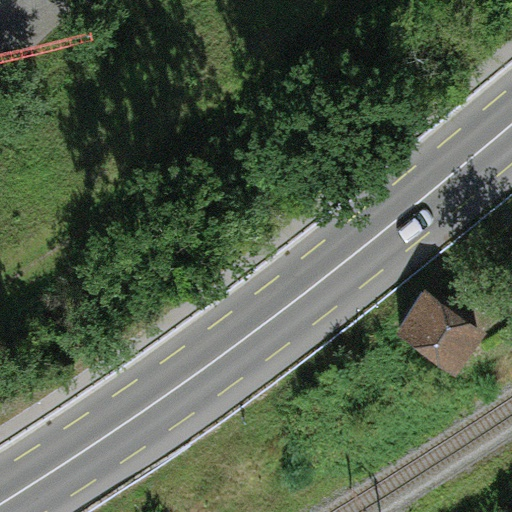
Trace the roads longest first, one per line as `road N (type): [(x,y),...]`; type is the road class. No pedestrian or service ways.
road 1 (primary): [(0,503),(250,332),(511,122)]
road 2 (track): [(0,270),(343,0)]
